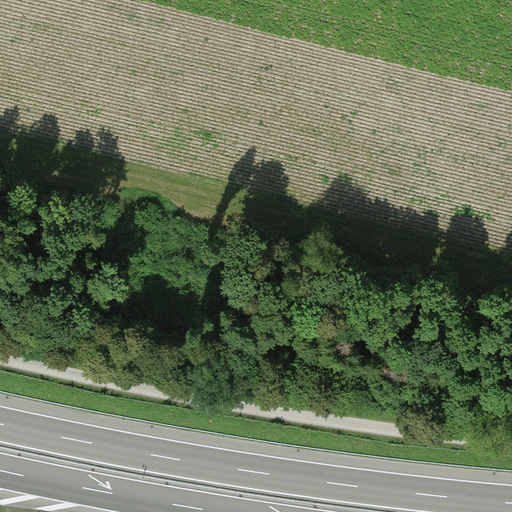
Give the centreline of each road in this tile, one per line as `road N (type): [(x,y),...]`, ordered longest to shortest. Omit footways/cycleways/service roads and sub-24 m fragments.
road 1 (track): [(511,447),(359,429),(0,358)]
road 2 (motorway): [(511,504),(246,471),(0,424)]
road 3 (motorway): [(0,470),(215,511)]
